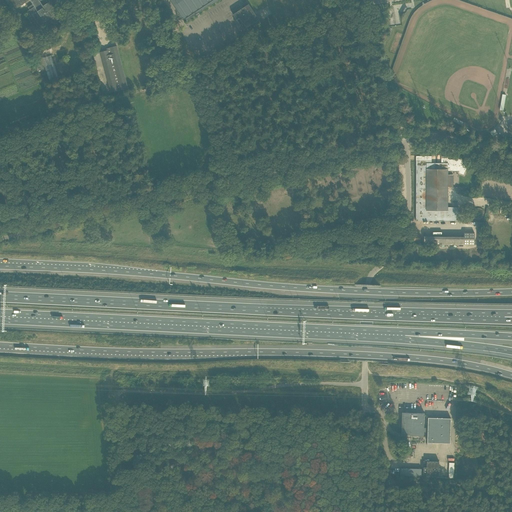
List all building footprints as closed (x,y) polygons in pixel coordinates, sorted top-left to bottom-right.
[(0,0),(0,5),(2,4),(3,7),(8,4),(11,8),(14,7),(15,9),(28,0),(29,0),(33,4),(28,7),(30,10),(27,11),(30,16),(28,18),(31,23),(34,21),(37,26),(39,24),(41,27),(46,24),(47,26),(52,23),(50,20),(55,17),(54,15),(56,13),(53,8),(58,5),(56,3),(59,1),(57,0),(0,0)] [(169,0),(182,18),(184,17),(187,21),(218,0),(169,0)] [(241,5),(243,8),(238,11),(236,8),(231,12),(236,20),(239,18),(242,23),(240,25),(245,32),(250,29),(248,26),(253,23),(255,26),(260,22),(247,2),(241,5)] [(100,52),(111,92),(128,88),(116,46),(110,48),(110,50),(100,52)] [(405,56),(398,54),(393,68),(399,70),(405,56)] [(44,66),(49,81),(59,78),(51,55),(42,58),(44,66)] [(41,56),(36,58),(39,68),(44,66),(42,58),(41,56)] [(498,134),(495,129),(489,132),(493,137),(498,134)] [(441,156),(441,163),(431,163),(431,156),(416,156),(416,166),(416,221),(458,221),(458,207),(448,207),(448,187),(453,187),(453,179),(448,179),(448,170),(460,171),(459,173),(463,174),(468,163),(455,157),(454,160),(448,160),(448,156),(441,156)] [(464,236),(464,245),(474,245),(474,233),(464,232),(464,236)] [(424,236),(424,245),(429,245),(439,245),(439,236),(429,236),(424,236)] [(464,245),(464,236),(439,236),(439,245),(464,245)] [(402,412),(401,435),(423,436),(424,432),(427,432),(427,443),(450,443),(451,418),(428,418),(428,428),(427,430),(424,430),(424,413),(402,412)] [(425,476),(437,476),(438,462),(426,461),(425,467),(422,467),(422,473),(425,473),(425,476)]
